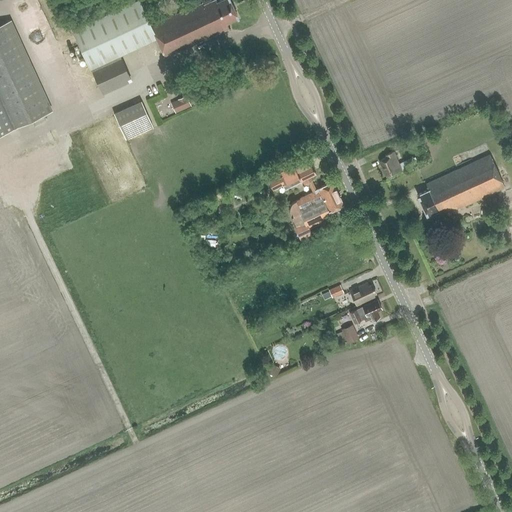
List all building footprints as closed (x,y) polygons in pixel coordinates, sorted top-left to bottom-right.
[(90,70),(119,57),(157,38),(151,26),(138,0),(72,32),(90,70)] [(151,26),(157,38),(166,58),(228,29),(226,23),(238,18),(229,0),(221,0),(217,2),(215,0),(214,0),(203,5),(202,4),(190,10),(189,8),(151,26)] [(11,21),(0,25),(0,135),(6,133),(15,129),(52,112),(11,21)] [(115,75),(121,86),(131,82),(126,70),(115,75)] [(200,98),(196,91),(191,94),(194,101),(200,98)] [(175,113),(191,106),(186,96),(171,103),(175,113)] [(124,135),(151,123),(141,102),(114,114),(124,135)] [(386,177),(411,166),(409,160),(398,165),(393,153),(385,156),(387,159),(380,163),(386,177)] [(461,207),(504,187),(488,155),(426,185),(428,191),(418,196),(427,216),(438,210),(440,213),(453,207),(454,209),(460,206),(461,207)] [(309,176),(315,173),(312,164),(309,166),(307,162),(300,165),(299,163),(276,173),(278,177),(274,179),(273,179),(272,180),(271,182),(271,183),(272,184),(273,187),(274,188),(275,188),(276,189),(277,189),(278,189),(288,184),(289,187),(301,182),(302,185),(308,183),(311,181),(309,176)] [(343,206),(333,182),(315,190),(311,181),(308,183),(312,192),(300,197),(301,198),(293,201),(292,202),(291,203),(290,205),(289,206),(289,208),(289,210),(289,212),(302,240),(311,236),(307,228),(328,219),(328,213),(343,206)] [(204,198),(197,201),(201,210),(214,205),(212,201),(221,197),(220,193),(204,199),(204,198)] [(215,248),(215,240),(199,239),(198,247),(215,248)] [(372,295),(375,294),(371,285),(368,286),(366,283),(349,292),(355,306),(373,298),(372,295)] [(340,285),(329,290),(332,298),(343,293),(340,285)] [(377,299),(349,313),(355,324),(370,316),(372,320),(380,316),(377,311),(382,309),(377,299)] [(342,344),(357,336),(351,323),(340,328),(341,330),(336,333),(342,344)] [(272,364),(268,373),(276,377),(281,368),(272,364)]
